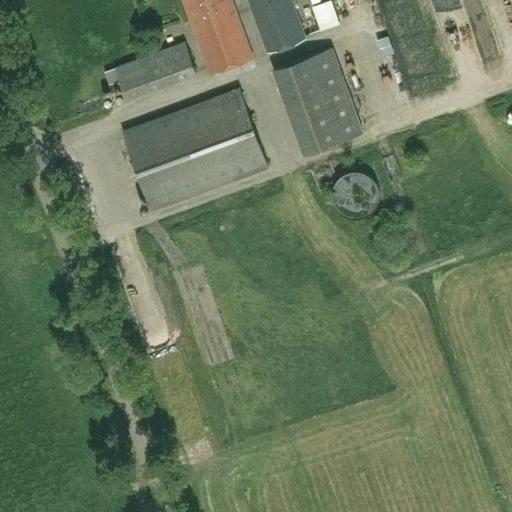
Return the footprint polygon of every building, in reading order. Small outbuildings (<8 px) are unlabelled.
[(184,0),(211,72),(253,56),(232,0),(184,0)] [(292,0),(249,0),(268,51),(306,37),(292,0)] [(425,0),(442,32),(466,19),(455,0),(425,0)] [(477,56),(482,70),(497,64),(494,56),(511,49),(511,30),(501,3),(482,10),(497,48),(477,56)] [(186,42),(116,67),(128,98),(197,72),(186,42)] [(332,48),(275,69),(305,152),(363,131),(332,48)] [(239,88),(124,132),(153,209),(269,166),(239,88)] [(333,185),(332,193),(333,202),(338,209),(345,215),(353,217),(362,217),(370,214),(376,207),(379,200),(380,191),(378,183),(373,176),(367,172),(359,170),(351,170),(343,173),(337,178),(333,185)]
